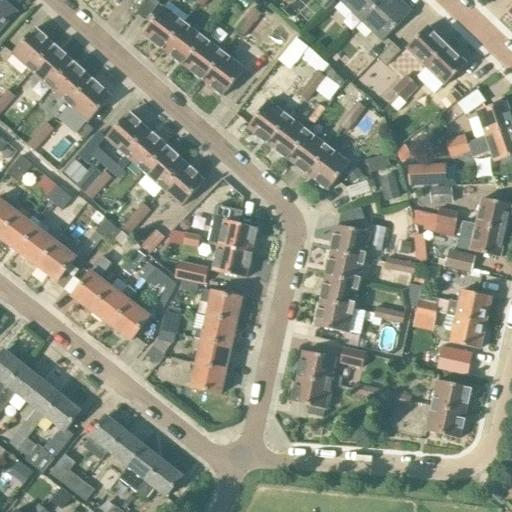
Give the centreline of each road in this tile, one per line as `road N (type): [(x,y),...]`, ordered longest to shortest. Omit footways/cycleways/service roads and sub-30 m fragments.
road 1 (residential): [(238,456),(253,429),(296,236),(290,212),(60,0)]
road 2 (residential): [(238,456),(440,471),(470,466),(493,450),(511,362)]
road 3 (residential): [(238,456),(195,440),(0,283)]
